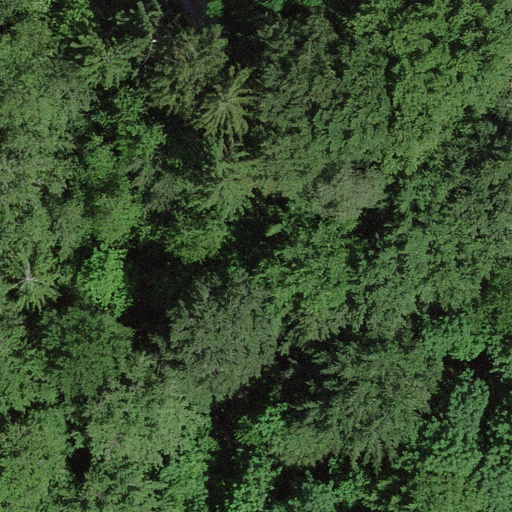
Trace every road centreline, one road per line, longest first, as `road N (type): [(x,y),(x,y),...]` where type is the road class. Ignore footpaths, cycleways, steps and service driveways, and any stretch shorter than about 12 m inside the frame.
road 1 (unclassified): [(245,357),(251,162),(228,67),(197,0)]
road 2 (track): [(245,357),(511,269)]
road 3 (unclassified): [(14,511),(245,357)]
road 4 (unclassified): [(228,511),(245,357)]
